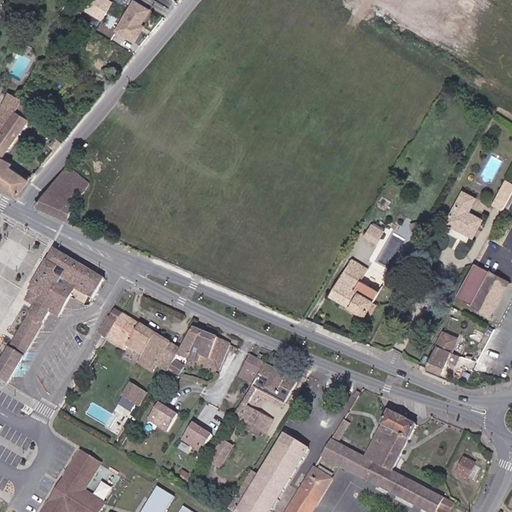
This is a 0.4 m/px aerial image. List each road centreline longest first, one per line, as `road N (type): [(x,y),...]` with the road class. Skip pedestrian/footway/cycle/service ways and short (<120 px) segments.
road 1 (secondary): [(427,392),(188,293),(18,211)]
road 2 (unclassified): [(18,211),(195,0)]
